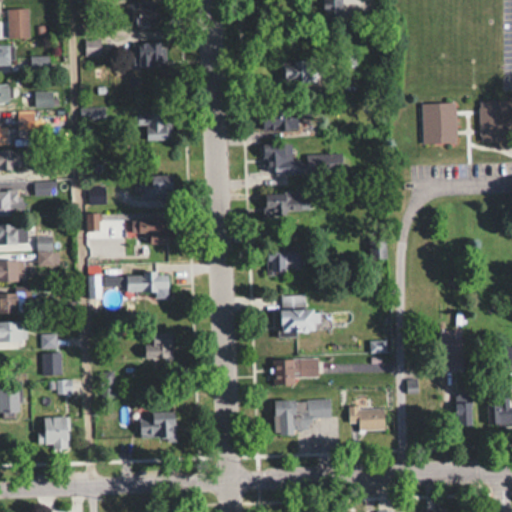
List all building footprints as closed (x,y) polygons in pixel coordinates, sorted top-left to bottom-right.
[(372,0),(341,0),(341,14),(372,14),(372,0)] [(126,3),(126,26),(159,26),(159,3),(126,3)] [(5,38),(28,38),(28,8),(5,8),(5,38)] [(98,54),(98,40),(84,40),(84,54),(98,54)] [(162,66),(162,41),(131,41),(131,66),(162,66)] [(0,44),(0,64),(11,64),(11,45),(0,44)] [(47,70),(47,56),(30,56),(30,70),(47,70)] [(320,82),(320,59),(276,59),(276,82),(320,82)] [(8,84),(0,83),(0,102),(8,102),(8,84)] [(511,100),(478,100),(478,141),(511,141),(511,100)] [(454,144),(454,102),(421,102),(421,144),(454,144)] [(295,130),(295,108),(261,108),(261,130),(295,130)] [(143,113),(143,140),(169,140),(169,113),(143,113)] [(0,169),(25,169),(25,149),(6,149),(6,126),(0,125),(0,169)] [(262,143),(262,172),(292,172),(292,143),(262,143)] [(141,197),(171,197),(171,177),(141,177),(141,197)] [(0,215),(18,215),(18,190),(0,190),(0,215)] [(309,200),(264,199),(264,224),(308,225),(309,200)] [(164,242),(163,219),(123,220),(123,236),(143,236),(143,243),(164,242)] [(0,223),(0,244),(25,245),(25,223),(0,223)] [(35,264),(50,264),(50,236),(35,236),(35,264)] [(284,261),(301,260),(301,244),(266,245),(266,272),(284,271),(284,261)] [(0,280),(21,280),(20,259),(0,259),(0,280)] [(118,292),(166,293),(167,272),(118,272),(118,292)] [(0,292),(0,312),(16,313),(16,293),(0,292)] [(316,332),(316,309),(278,309),(278,332),(316,332)] [(0,321),(0,342),(21,342),(21,322),(0,321)] [(439,370),(460,370),(460,331),(439,331),(439,370)] [(171,358),(171,337),(143,337),(143,358),(171,358)] [(59,352),(39,352),(39,375),(59,375),(59,352)] [(269,385),(294,385),(294,378),(313,377),(313,358),(269,358),(269,385)] [(46,388),(54,388),(54,393),(70,393),(70,380),(46,380),(46,388)] [(0,412),(17,412),(17,387),(0,386),(0,412)] [(329,399),(273,400),(274,434),(294,434),(293,418),(329,417),(329,399)] [(454,426),(470,426),(470,402),(454,402),(454,426)] [(499,411),(499,406),(486,406),(486,425),(511,425),(511,411),(499,411)] [(356,431),(383,430),(383,407),(346,408),(346,423),(356,423),(356,431)] [(42,416),(42,447),(67,447),(67,416),(42,416)] [(151,423),(139,423),(139,441),(174,441),(174,418),(151,418),(151,423)]
